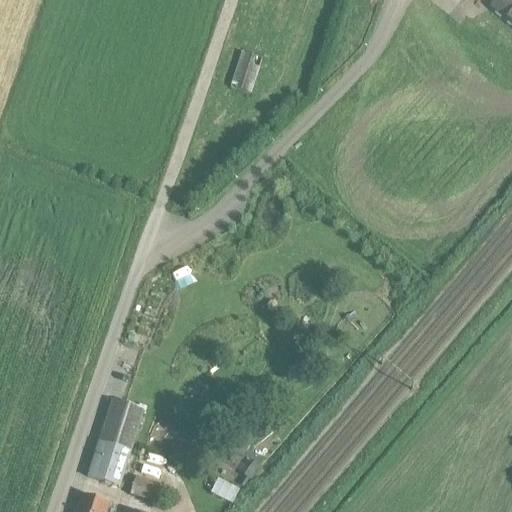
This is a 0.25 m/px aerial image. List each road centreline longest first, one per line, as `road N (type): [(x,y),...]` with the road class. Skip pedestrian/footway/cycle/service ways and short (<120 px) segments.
road 1 (unknown): [(143,244),(231,188),(377,37),(394,0)]
road 2 (unknown): [(51,511),(143,244)]
road 3 (unknown): [(143,244),(227,0)]
